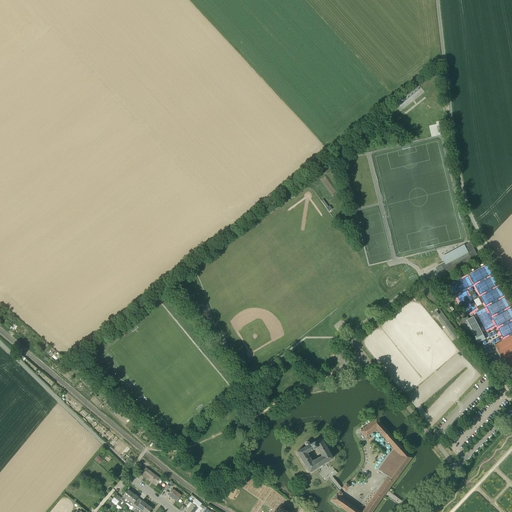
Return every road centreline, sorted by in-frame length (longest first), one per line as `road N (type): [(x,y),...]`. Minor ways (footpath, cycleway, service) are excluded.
road 1 (unclassified): [(511,287),(465,196),(438,0)]
road 2 (unclassified): [(128,470),(0,344)]
road 3 (unclassified): [(416,511),(511,407)]
